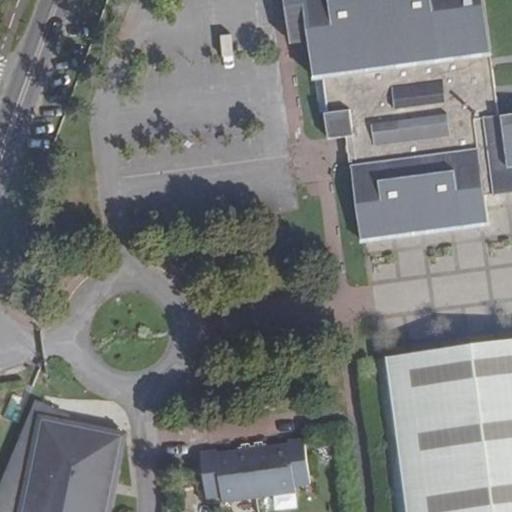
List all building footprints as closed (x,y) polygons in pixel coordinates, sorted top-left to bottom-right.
[(360,244),(486,228),(482,198),(511,194),(511,116),(496,119),(481,0),(284,0),(290,45),(309,43),(318,116),(323,115),(326,142),(347,140),(360,244)] [(511,511),(511,345),(368,364),(387,511),(511,511)] [(0,477),(0,511),(112,511),(127,432),(70,421),(33,399),(0,477)] [(290,488),(308,486),(301,443),(285,445),(286,448),(270,451),(270,453),(264,454),(237,457),(231,458),(230,455),(215,457),(214,454),(198,456),(204,500),(219,498),(220,504),(291,495),(290,488)] [(237,457),(264,454),(264,448),(260,449),(260,445),(251,447),(251,450),(247,450),(247,447),(239,448),(239,452),(236,451),(237,457)]
